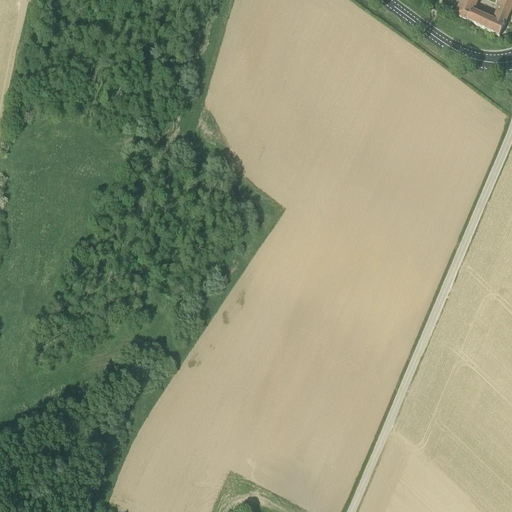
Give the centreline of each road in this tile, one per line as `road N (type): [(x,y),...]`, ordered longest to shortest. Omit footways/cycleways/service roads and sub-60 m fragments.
road 1 (unclassified): [(351,511),(511,137)]
road 2 (track): [(243,184),(185,134),(229,0)]
road 3 (tertiary): [(509,61),(471,57),(384,0)]
